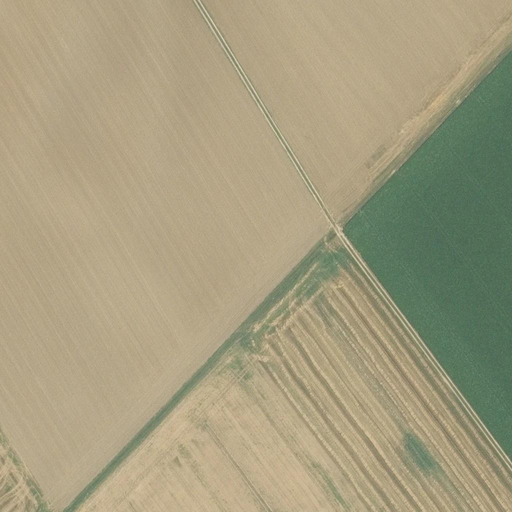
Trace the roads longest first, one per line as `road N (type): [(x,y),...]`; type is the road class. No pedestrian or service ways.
road 1 (track): [(196,0),(337,229),(511,468)]
road 2 (track): [(337,229),(69,511)]
road 3 (track): [(337,229),(511,45)]
